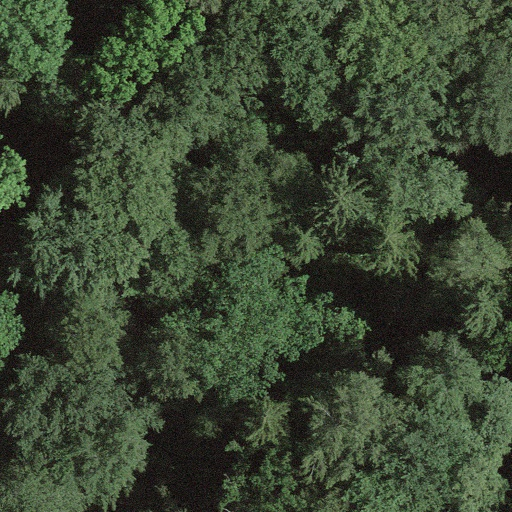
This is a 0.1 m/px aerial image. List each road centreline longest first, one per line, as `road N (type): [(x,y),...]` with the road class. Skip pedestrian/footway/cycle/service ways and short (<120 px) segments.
road 1 (track): [(400,0),(500,234),(511,283)]
road 2 (track): [(511,413),(435,511)]
